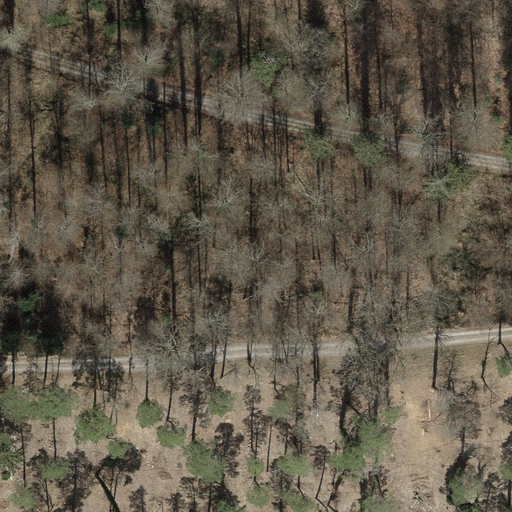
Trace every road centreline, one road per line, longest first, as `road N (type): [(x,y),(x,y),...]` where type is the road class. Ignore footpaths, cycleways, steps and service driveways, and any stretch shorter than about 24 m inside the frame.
road 1 (track): [(0,44),(207,104),(511,161)]
road 2 (track): [(0,365),(511,331)]
